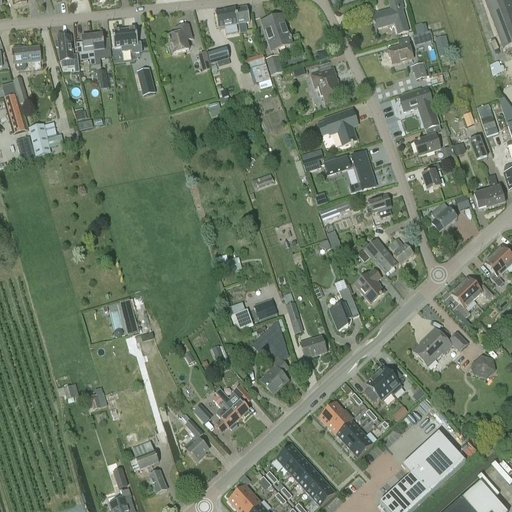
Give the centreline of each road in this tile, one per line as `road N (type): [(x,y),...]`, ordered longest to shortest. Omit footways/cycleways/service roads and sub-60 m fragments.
road 1 (tertiary): [(200,505),(437,277)]
road 2 (residential): [(437,277),(389,144),(320,0)]
road 3 (residential): [(259,0),(0,26)]
